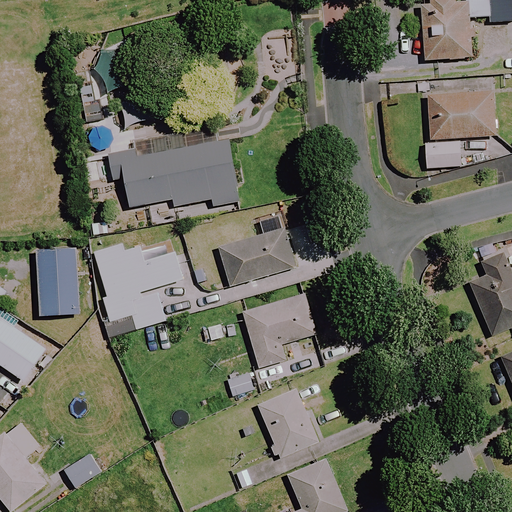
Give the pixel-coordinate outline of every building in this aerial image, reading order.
[(489,0),(470,0),(472,20),(491,19),(489,0)] [(423,63),(471,61),(469,5),(421,7),(423,63)] [(123,58),(98,67),(107,95),(133,87),(123,58)] [(104,121),(96,86),(79,89),(86,124),(104,121)] [(460,141),(495,139),(493,93),(427,96),(429,143),(424,143),(425,170),(461,169),(460,141)] [(237,197),(229,141),(109,160),(112,181),(124,179),(129,209),(172,202),(173,207),(237,197)] [(294,270),(277,209),(245,218),(251,239),(218,248),(229,289),(294,270)] [(136,332),(166,323),(156,290),(181,283),(173,255),(144,263),(140,249),(124,253),(122,246),(94,254),(106,298),(103,299),(110,324),(132,317),(136,332)] [(79,316),(75,251),(36,253),(40,319),(79,316)] [(511,329),(511,277),(502,254),(477,265),(482,278),(468,284),(491,338),(511,329)] [(315,337),(304,296),(242,314),(258,371),(285,363),(281,347),(315,337)] [(217,321),(205,325),(211,343),(223,339),(217,321)] [(0,408),(9,414),(25,388),(23,386),(45,350),(0,322),(0,408)] [(511,387),(511,353),(500,358),(511,387)] [(317,444),(295,391),(257,407),(279,460),(317,444)] [(38,448),(19,424),(0,439),(0,500),(9,511),(13,511),(46,486),(25,459),(38,448)] [(103,473),(92,454),(63,470),(75,489),(103,473)] [(346,511),(326,461),(287,477),(301,511),(299,511),(346,511)]
